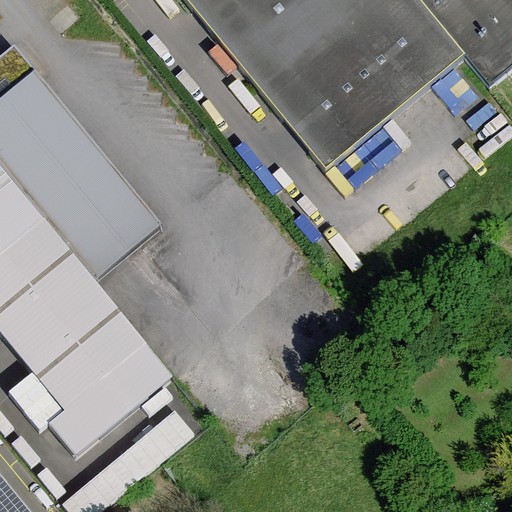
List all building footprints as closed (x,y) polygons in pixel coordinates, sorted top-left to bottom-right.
[(467,60),(417,0),(182,0),(328,176),(467,60)] [(511,0),(417,0),(467,60),(490,90),(511,71),(511,0)] [(162,231),(13,50),(0,60),(0,335),(65,416),(49,428),(51,431),(77,463),(174,383),(140,340),(95,286),(162,231)] [(465,314),(485,295),(474,284),(455,304),(465,314)] [(26,400),(3,418),(26,446),(47,430),(49,428),(26,400)] [(74,511),(106,511),(202,435),(182,411),(67,503),(74,511)] [(34,511),(0,471),(0,511),(34,511)] [(511,498),(502,487),(484,504),(491,511),(507,511),(511,508),(511,498)]
